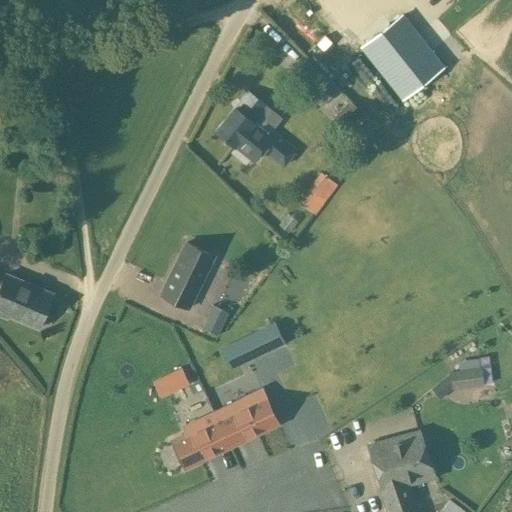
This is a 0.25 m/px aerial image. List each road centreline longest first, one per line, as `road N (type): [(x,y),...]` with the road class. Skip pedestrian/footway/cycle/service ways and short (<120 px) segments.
road 1 (unclassified): [(249,0),(92,307),(68,370),(46,511)]
road 2 (track): [(92,307),(63,128),(52,87),(30,53)]
road 3 (track): [(247,2),(156,35),(30,53)]
